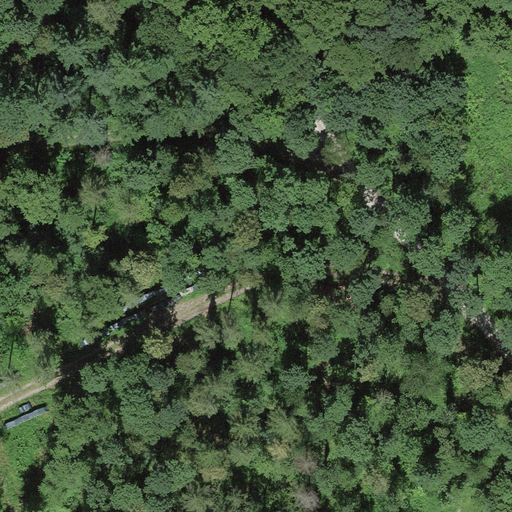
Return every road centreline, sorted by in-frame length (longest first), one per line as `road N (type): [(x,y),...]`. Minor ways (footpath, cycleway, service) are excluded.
road 1 (track): [(0,402),(192,301),(290,268),(389,269),(442,280)]
road 2 (track): [(511,350),(348,176),(242,0)]
road 3 (track): [(0,153),(174,134),(247,142),(348,176)]
